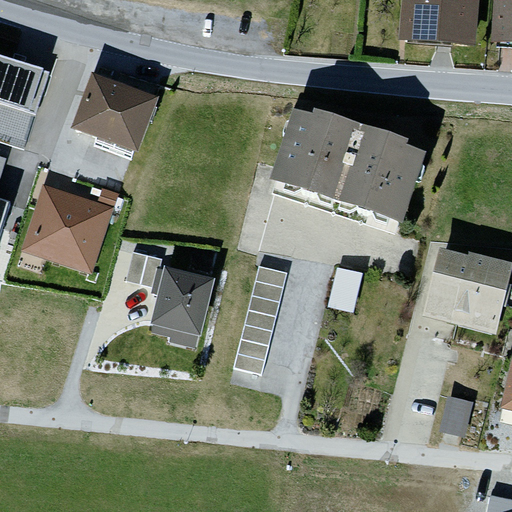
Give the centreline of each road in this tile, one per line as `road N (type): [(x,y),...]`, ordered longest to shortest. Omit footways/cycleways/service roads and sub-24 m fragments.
road 1 (unclassified): [(0,10),(212,60),(511,92)]
road 2 (residential): [(0,415),(511,466)]
